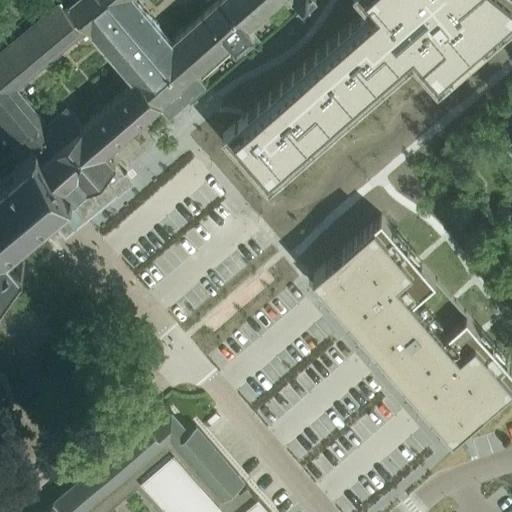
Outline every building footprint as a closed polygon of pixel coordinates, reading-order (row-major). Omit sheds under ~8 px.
[(197,68),(231,38),(237,44),(254,30),(249,24),(275,0),(69,0),(72,3),(65,9),(58,1),(0,49),(0,131),(11,145),(20,138),(32,152),(19,163),(17,161),(15,164),(12,161),(0,171),(0,285),(20,268),(22,270),(25,267),(23,265),(25,264),(22,260),(22,261),(20,259),(22,257),(13,245),(23,237),(25,239),(28,236),(26,235),(39,224),(40,225),(43,223),(41,222),(50,214),(66,234),(116,193),(118,194),(117,191),(130,180),(124,174),(127,172),(126,171),(124,172),(116,162),(116,161),(105,149),(116,140),(117,142),(119,141),(117,139),(127,131),(129,132),(130,131),(129,129),(138,121),(140,123),(141,121),(140,119),(149,111),(151,113),(152,111),(151,110),(160,101),(162,103),(163,102),(169,110),(206,78),(197,68)] [(243,114),(223,131),(269,184),(271,183),(266,176),(275,168),(281,174),(292,164),(294,163),(289,156),(291,154),(298,148),(304,154),(315,144),(317,143),(312,137),(314,135),(321,128),(327,134),(338,125),(340,123),(335,117),(340,112),(344,108),(350,114),(361,105),(363,103),(357,97),(364,91),(367,88),(373,94),(384,85),(386,83),(381,77),(389,69),(390,68),(396,74),(407,65),(413,59),(438,87),(440,85),(435,79),(454,63),(459,69),(471,59),(473,57),(468,51),(487,34),(492,41),(504,31),(506,29),(500,23),(511,12),(511,0),(362,0),(367,6),(361,12),(362,13),(369,7),(373,12),(246,122),(242,117),(249,111),(248,110),(246,111),(243,114)] [(511,120),(502,129),(509,137),(511,139),(511,120)] [(382,213),(313,272),(351,315),(347,318),(357,330),(361,327),(453,433),(474,415),(470,410),(478,403),(482,408),(511,382),(511,363),(507,358),(502,362),(490,348),(495,344),(408,243),(403,247),(391,234),(396,229),(382,213)] [(153,427),(147,420),(39,511),(272,511),(258,496),(247,483),(240,489),(237,485),(244,479),(196,423),(188,430),(172,411),(153,427)]
